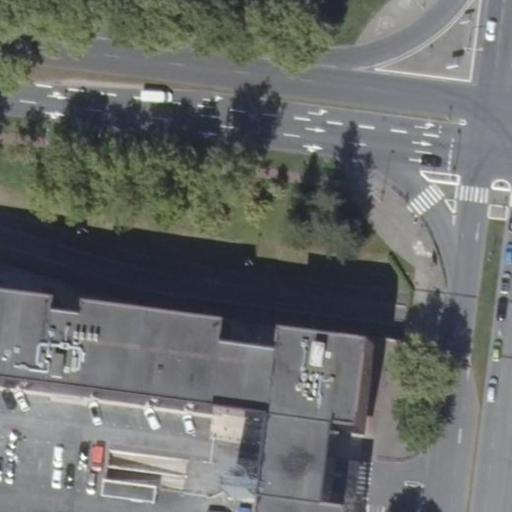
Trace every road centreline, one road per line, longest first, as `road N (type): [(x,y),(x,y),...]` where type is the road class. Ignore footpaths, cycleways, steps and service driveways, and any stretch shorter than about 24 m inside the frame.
road 1 (unclassified): [(0,236),(141,279),(511,328)]
road 2 (secondary): [(0,101),(355,137)]
road 3 (secondary): [(495,110),(236,72)]
road 4 (secondary): [(236,72),(0,46)]
road 5 (secondary): [(454,0),(395,46),(236,72)]
road 6 (secondary): [(355,137),(426,200),(449,241),(459,306)]
road 7 (secondary): [(459,306),(445,486)]
road 8 (secondary): [(484,152),(459,306)]
road 9 (secondary): [(355,137),(484,152)]
